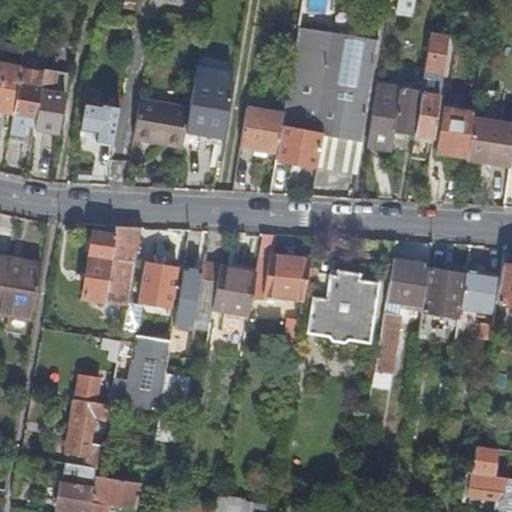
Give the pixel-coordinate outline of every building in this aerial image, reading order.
[(397,0),(396,11),(412,13),(413,0),(397,0)] [(321,134),(334,57),(338,35),(327,33),(327,30),(298,25),(288,86),(277,153),(275,161),(316,168),(316,167),(321,134)] [(426,142),(432,143),(440,89),(446,50),(448,37),(429,34),(421,87),(414,134),(410,157),(424,159),(426,142)] [(362,141),(379,41),(338,35),(334,57),(321,134),(362,141)] [(0,109),(14,112),(21,69),(24,48),(0,43),(0,109)] [(460,52),(446,50),(440,89),(452,91),(454,89),(460,52)] [(465,94),(476,96),(482,56),(471,54),(465,94)] [(44,72),(35,127),(59,132),(65,94),(68,72),(44,68),(44,72)] [(35,127),(44,72),(21,69),(14,112),(10,139),(32,143),(35,127)] [(207,104),(190,101),(189,108),(184,138),(222,144),(223,135),(227,113),(232,83),(218,80),(210,85),(207,104)] [(256,149),(266,151),(277,153),(288,86),(273,83),(267,111),(247,108),(245,116),(242,138),(240,147),(256,149)] [(377,84),(368,145),(390,148),(393,131),(400,89),(400,87),(377,84)] [(393,131),(414,134),(421,87),(416,86),(415,92),(400,89),(393,131)] [(448,99),(446,109),(456,111),(457,100),(448,99)] [(189,108),(140,100),(132,139),(135,140),(135,137),(151,140),(151,143),(182,148),(184,138),(189,108)] [(114,141),(120,109),(85,103),(80,129),(96,132),(96,138),(114,141)] [(456,111),(446,109),(443,109),(436,151),(449,153),(446,178),(462,181),(466,158),(472,116),(473,113),(456,111)] [(511,122),(472,116),(466,158),(511,165),(511,122)] [(357,174),(362,141),(321,134),(316,167),(357,174)] [(142,227),(117,226),(115,235),(93,231),(83,296),(127,304),(128,301),(142,227)] [(259,255),(276,256),(277,235),(263,234),(259,255)] [(393,254),(372,385),(389,388),(401,303),(422,306),(427,269),(423,269),(424,264),(397,260),(397,254),(393,254)] [(263,295),(303,299),(304,289),(308,267),(309,259),(276,256),(259,255),(256,273),(252,295),(262,297),(263,295)] [(0,313),(31,318),(39,264),(0,256),(0,313)] [(511,258),(510,266),(502,265),(497,301),(511,303),(511,258)] [(177,269),(145,263),(139,299),(171,305),(177,269)] [(201,269),(193,318),(211,321),(213,309),(220,266),(202,263),(201,269)] [(213,309),(249,315),(252,295),(256,273),(227,267),(220,266),(213,309)] [(174,325),(191,328),(193,318),(201,269),(184,267),(174,325)] [(321,268),(308,267),(304,289),(315,290),(308,332),(328,335),(332,340),(344,342),(348,339),(369,342),(378,284),(358,280),(359,274),(331,269),(330,275),(320,273),(321,268)] [(422,306),(417,338),(449,342),(451,328),(457,329),(460,309),(465,275),(427,269),(422,306)] [(465,275),(460,309),(491,314),(497,274),(466,269),(465,275)] [(143,304),(128,301),(127,304),(121,340),(117,360),(109,404),(159,412),(166,374),(172,341),(137,335),(143,304)] [(295,348),(299,320),(288,318),(284,346),(295,348)] [(491,340),(494,325),(483,323),(480,338),(491,340)] [(121,340),(104,338),(102,349),(109,350),(108,359),(117,360),(121,340)] [(80,374),(76,399),(96,402),(100,377),(80,374)] [(155,435),(173,438),(183,377),(166,374),(159,412),(155,435)] [(183,377),(173,438),(177,438),(187,377),(183,377)] [(88,456),(87,466),(97,468),(102,445),(91,443),(95,418),(106,420),(109,404),(96,402),(76,399),(67,453),(88,456)] [(109,511),(111,504),(137,508),(141,482),(110,476),(115,444),(102,442),(102,445),(97,468),(88,511),(109,511)] [(472,473),(492,476),(496,455),(501,455),(502,449),(476,445),(472,473)] [(87,466),(66,462),(63,483),(61,483),(57,508),(75,511),(78,511),(79,508),(84,509),(83,511),(88,511),(97,468),(87,466)] [(511,511),(511,478),(492,476),(472,473),(469,489),(497,494),(499,494),(499,491),(509,493),(509,495),(511,495),(511,511)] [(214,511),(217,495),(182,489),(178,511),(214,511)] [(494,511),(511,511),(511,495),(509,495),(509,493),(499,491),(499,494),(497,494),(494,511)] [(217,495),(214,511),(269,511),(270,506),(244,502),(244,500),(217,495)]
